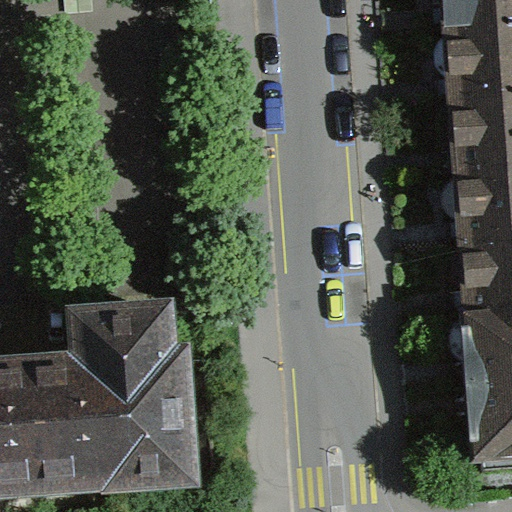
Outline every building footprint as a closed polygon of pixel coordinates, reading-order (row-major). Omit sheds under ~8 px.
[(511,29),(511,0),(434,0),(435,3),(446,2),(448,20),(449,31),(448,31),(448,34),(511,29)] [(449,37),(449,39),(443,43),(440,49),(438,56),(438,63),(441,69),(446,74),(452,78),(453,88),(454,102),(453,102),(454,105),(511,100),(511,29),(448,34),(449,37)] [(458,172),(459,175),(511,170),(511,100),(454,105),(454,108),(454,107),(454,110),(451,110),(443,120),(444,140),(453,148),(457,148),(458,159),(459,172),(458,172)] [(459,177),(459,181),(454,184),(449,188),(447,194),(446,201),(447,207),(451,212),(456,216),(462,219),(463,230),(464,244),(464,246),(511,242),(511,170),(459,175),(459,177)] [(511,313),(511,242),(464,246),(464,249),(465,252),(462,252),(453,261),(454,281),(464,290),(467,289),(468,299),(469,316),(511,313)] [(465,319),(465,322),(459,325),(455,330),(452,335),(452,342),(453,348),(457,353),(462,357),(467,360),(468,372),(469,386),(511,383),(511,313),(469,316),(464,317),(464,319),(465,319)] [(0,494),(110,486),(110,488),(190,482),(190,480),(182,358),(169,359),(165,314),(76,320),(80,365),(0,371),(0,494)] [(511,383),(469,386),(470,389),(483,388),(485,412),(471,413),(473,439),(475,459),(484,459),(485,469),(511,466),(511,383)]
